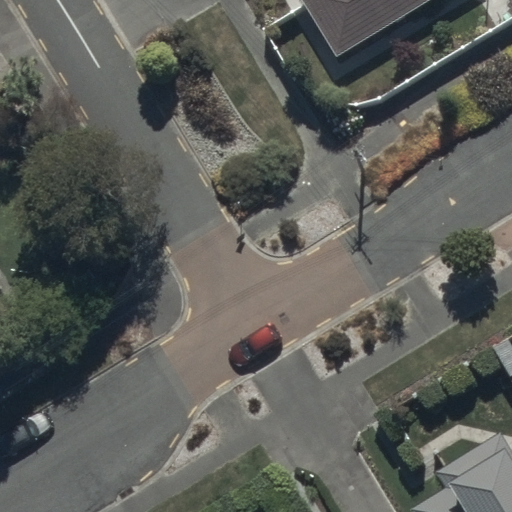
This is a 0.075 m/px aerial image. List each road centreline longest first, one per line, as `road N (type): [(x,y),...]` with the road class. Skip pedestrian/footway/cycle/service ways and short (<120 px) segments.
road 1 (residential): [(49,0),(257,320)]
road 2 (residential): [(0,479),(257,320)]
road 3 (residential): [(257,320),(511,163)]
